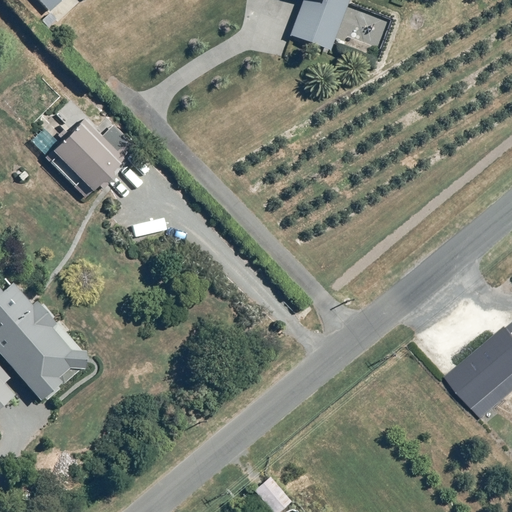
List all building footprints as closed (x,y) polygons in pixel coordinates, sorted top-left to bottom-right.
[(61,0),(37,0),(49,12),(61,0)] [(301,0),(288,36),(328,52),(348,0),(301,0)] [(120,157),(78,117),(45,152),(87,191),(120,157)] [(0,411),(16,398),(5,386),(9,382),(0,371),(0,359),(39,403),(83,369),(83,352),(35,301),(30,306),(12,285),(0,293),(0,411)] [(511,325),(446,379),(481,418),(511,393),(511,325)]
